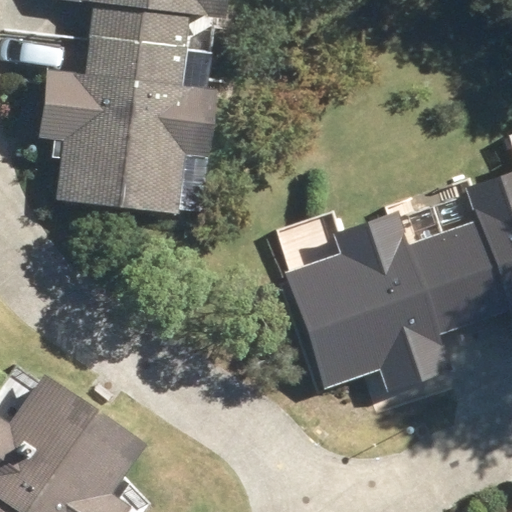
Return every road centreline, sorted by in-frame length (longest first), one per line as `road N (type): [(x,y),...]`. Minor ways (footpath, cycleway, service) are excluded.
road 1 (residential): [(0,212),(40,282),(92,331),(242,437),(309,511)]
road 2 (residential): [(371,511),(511,436)]
